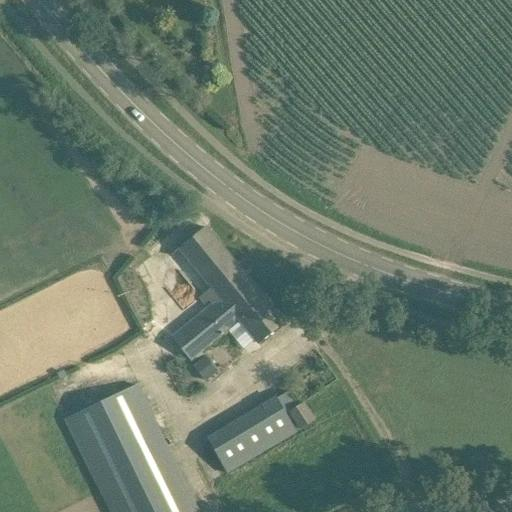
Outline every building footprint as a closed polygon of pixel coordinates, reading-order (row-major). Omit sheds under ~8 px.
[(206,227),(190,240),(168,257),(208,307),(172,336),(190,359),(240,319),(259,343),(269,335),(284,322),(206,227)] [(193,366),(206,381),(218,371),(205,356),(193,366)] [(199,511),(138,384),(66,418),(111,511),(199,511)] [(278,394),(286,408),(296,403),(287,389),(278,394)] [(287,414),(277,399),(274,395),(205,436),(227,473),(297,431),(287,414)] [(303,403),(290,412),(301,428),(315,419),(303,403)]
